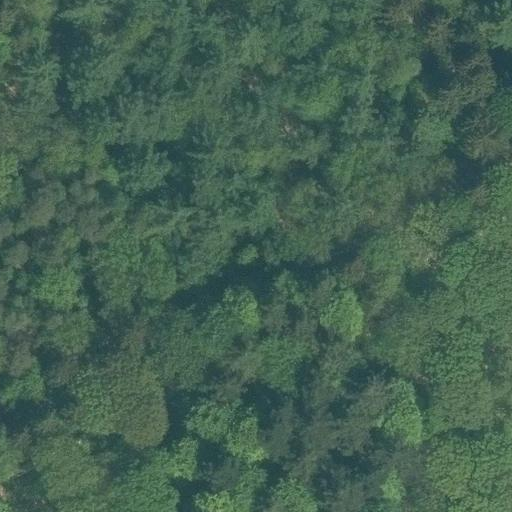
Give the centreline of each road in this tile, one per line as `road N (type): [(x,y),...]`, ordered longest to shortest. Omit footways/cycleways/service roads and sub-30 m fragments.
road 1 (track): [(504,168),(0,431)]
road 2 (track): [(504,168),(370,0)]
